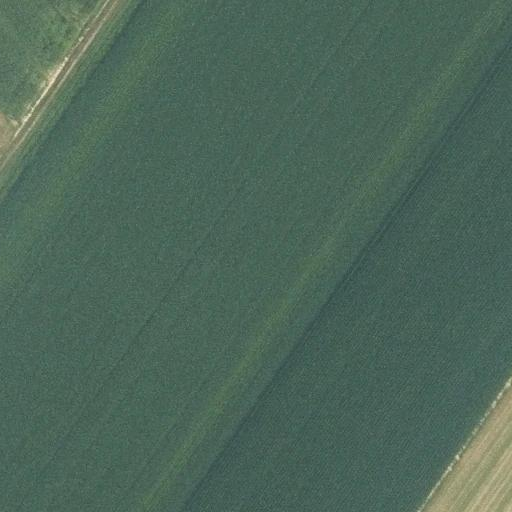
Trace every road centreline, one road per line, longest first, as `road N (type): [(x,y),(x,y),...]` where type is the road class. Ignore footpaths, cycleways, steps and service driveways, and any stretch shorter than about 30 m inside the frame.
road 1 (track): [(511,295),(0,227)]
road 2 (track): [(0,201),(135,0)]
